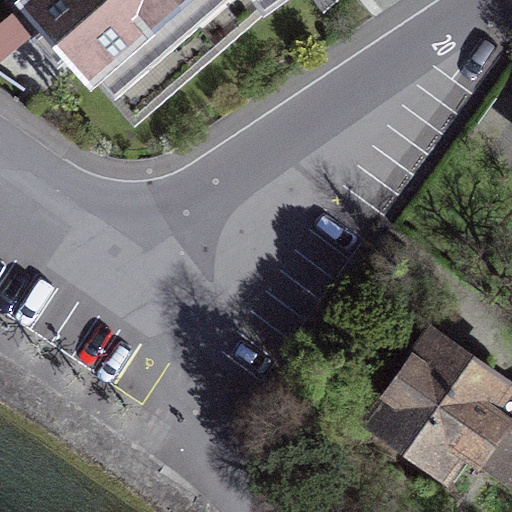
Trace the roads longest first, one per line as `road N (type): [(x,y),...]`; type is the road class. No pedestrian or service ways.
road 1 (residential): [(484,0),(199,195),(157,209)]
road 2 (residential): [(157,209),(233,496),(251,511)]
road 3 (unknown): [(200,384),(0,300)]
road 4 (residential): [(0,150),(91,207),(157,209)]
